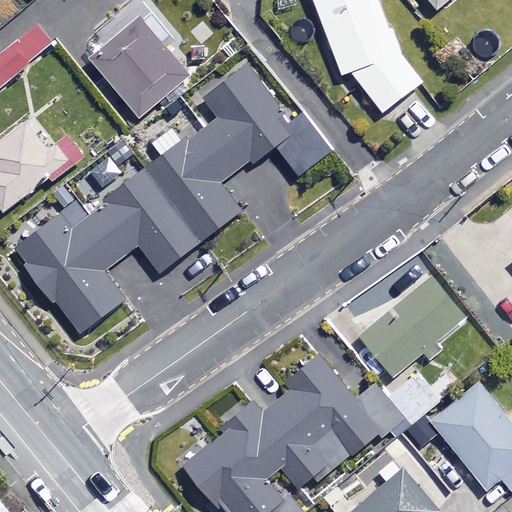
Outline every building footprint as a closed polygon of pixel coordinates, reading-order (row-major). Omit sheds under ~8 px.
[(418,96),(379,0),(313,0),(345,79),(361,72),(377,113),(418,96)] [(430,0),(440,11),(453,0),(430,0)] [(141,120),(191,81),(158,39),(167,32),(143,1),(84,48),(141,120)] [(0,90),(54,46),(39,28),(0,59),(0,90)] [(258,47),(334,142),(349,130),(273,35),(258,47)] [(304,180),(337,153),(307,116),(295,126),(250,70),(207,105),(221,122),(195,144),(191,140),(151,172),(208,243),(247,212),(225,184),(275,144),(304,180)] [(0,204),(6,213),(82,160),(69,141),(52,153),(32,124),(0,146),(0,172),(1,174),(0,174),(0,204)] [(208,243),(151,172),(77,232),(65,217),(18,254),(85,337),(128,302),(106,276),(141,247),(166,278),(208,243)] [(470,320),(436,278),(362,335),(396,378),(470,320)] [(354,400),(311,349),(278,377),(290,392),(265,413),(259,405),(187,467),(225,511),(308,511),(315,506),(303,492),(317,480),(321,486),(383,433),(354,400)] [(407,420),(412,427),(453,395),(443,381),(430,391),(417,375),(389,397),(407,420)] [(383,433),(387,437),(407,420),(375,383),(354,400),(383,433)] [(511,425),(481,387),(434,425),(488,493),(504,480),(511,490),(511,425)] [(440,511),(405,471),(357,511),(440,511)] [(0,511),(15,511),(0,493),(0,511)]
